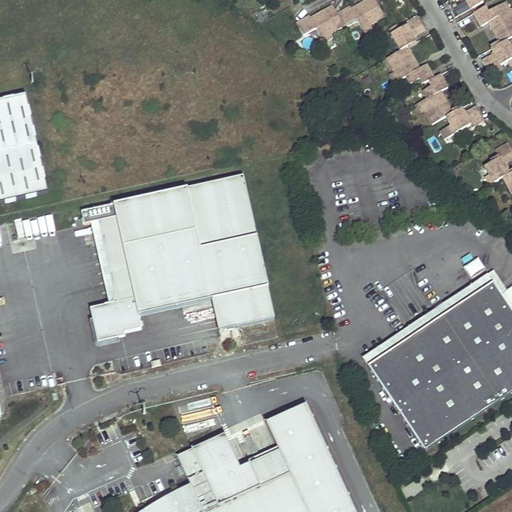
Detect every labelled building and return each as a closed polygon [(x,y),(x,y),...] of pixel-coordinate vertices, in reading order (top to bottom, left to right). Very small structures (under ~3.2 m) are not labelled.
[(350,7),(337,14),(344,27),(356,20),(362,29),(370,25),(384,17),(374,0),(367,0),(351,9),(350,7)] [(466,0),(471,8),(483,2),(482,0),(466,0)] [(485,6),(473,13),(481,25),(488,22),(498,42),(490,47),(494,54),(483,60),(490,73),(503,66),(501,63),(511,58),(511,46),(508,39),(511,36),(511,14),(509,10),(505,2),(488,11),(485,6)] [(452,8),(456,16),(468,11),(465,3),(452,8)] [(309,17),(297,23),(303,35),(316,28),(322,39),(330,34),(344,27),(337,14),(333,6),(310,19),(309,17)] [(418,16),(405,23),(406,25),(400,29),(391,34),(401,51),(416,42),(413,35),(425,29),(418,16)] [(370,25),(362,29),(364,33),(372,28),(370,25)] [(398,25),(389,30),(391,34),(400,29),(398,25)] [(330,34),(322,39),(324,43),(332,38),(330,34)] [(401,51),(387,58),(394,71),(399,79),(406,75),(411,84),(419,79),(421,84),(428,81),(434,77),(426,64),(419,69),(408,49),(417,44),(416,42),(401,51)] [(394,71),(390,74),(395,82),(399,79),(394,71)] [(434,77),(428,81),(431,86),(423,91),(428,98),(420,102),(425,111),(432,124),(445,117),(462,108),(461,106),(451,110),(441,91),(448,88),(440,73),(434,77)] [(26,95),(0,101),(0,205),(48,194),(26,95)] [(420,102),(415,105),(420,113),(425,111),(420,102)] [(475,107),(465,113),(472,125),(473,126),(483,120),(475,107)] [(462,108),(445,117),(451,126),(439,132),(444,140),(455,134),(463,129),(472,125),(465,113),(462,108)] [(463,129),(455,134),(457,138),(466,133),(463,129)] [(508,143),(495,151),(498,156),(491,161),(511,149),(508,143)] [(511,158),(511,149),(491,161),(492,163),(485,166),(489,174),(494,182),(503,178),(511,172),(511,169),(508,172),(504,163),(511,158)] [(511,172),(503,178),(511,194),(511,172)] [(489,174),(485,176),(490,185),(494,182),(489,174)] [(117,305),(94,310),(101,340),(141,331),(138,318),(212,301),(230,297),(237,328),(274,320),(267,289),(268,288),(243,177),(81,214),(84,227),(98,223),(117,305)] [(463,265),(468,277),(483,271),(479,259),(463,265)] [(511,293),(501,278),(496,281),(509,301),(511,298),(511,293)] [(371,365),(427,449),(511,392),(511,305),(509,301),(496,281),(482,290),(371,365)] [(365,357),(371,365),(482,290),(477,282),(365,357)] [(212,301),(220,333),(237,329),(237,328),(230,297),(212,301)]
